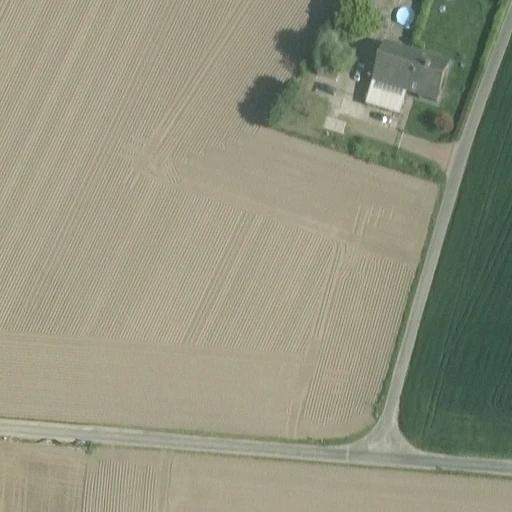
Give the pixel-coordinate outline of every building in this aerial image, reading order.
[(417,55),(384,45),(373,83),(405,93),(417,55)] [(448,66),(417,55),(405,93),(436,103),(448,66)] [(318,67),(315,76),(335,82),(337,73),(318,67)] [(405,93),(373,83),(366,106),(397,116),(405,93)] [(324,118),(321,129),(340,135),(344,124),(324,118)]
